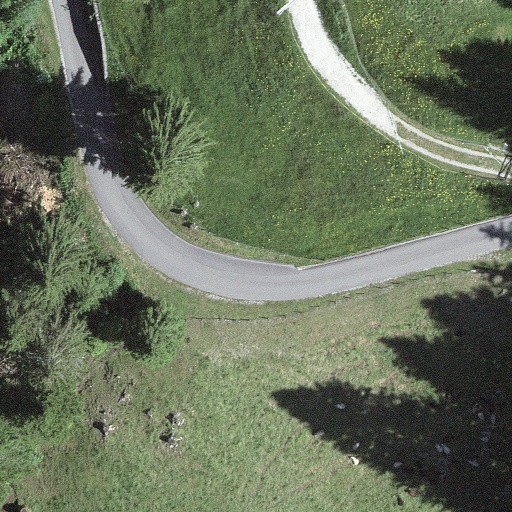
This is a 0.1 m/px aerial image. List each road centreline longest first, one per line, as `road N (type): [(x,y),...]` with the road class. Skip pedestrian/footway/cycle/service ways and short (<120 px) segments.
road 1 (unclassified): [(63,0),(95,145),(117,196),(171,255),(208,273),(298,284),(511,229)]
road 2 (track): [(298,0),(308,34),(335,75),(384,122),(511,168)]
